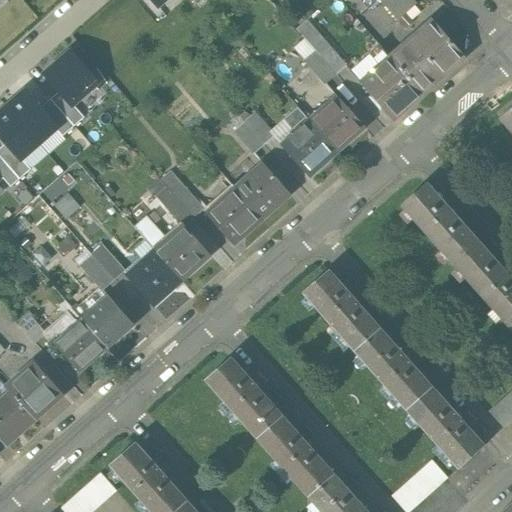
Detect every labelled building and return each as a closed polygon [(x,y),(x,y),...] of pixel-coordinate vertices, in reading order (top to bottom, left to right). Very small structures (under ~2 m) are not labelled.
[(360,0),(369,10),(379,1),(380,0),(360,0)] [(411,0),(380,0),(379,1),(398,22),(416,6),(411,0)] [(431,22),(390,58),(422,95),(464,58),(431,22)] [(345,67),(314,30),(304,39),(314,51),(336,76),(345,67)] [(390,58),(379,46),(368,56),(379,68),(360,85),(392,121),(422,95),(390,58)] [(336,76),(314,51),(303,60),(325,85),(336,76)] [(97,84),(70,53),(44,75),(59,92),(72,106),(97,84)] [(6,107),(38,144),(56,129),(39,109),(24,91),(6,107)] [(59,92),(50,100),(74,127),(84,118),(72,106),(59,92)] [(335,96),(308,120),(336,153),(364,129),(335,96)] [(62,137),(74,127),(50,100),(39,109),(56,129),(62,137)] [(511,104),(497,118),(511,134),(511,104)] [(20,160),(21,160),(38,144),(6,107),(0,112),(0,136),(6,143),(20,160)] [(308,120),(296,107),(284,118),(297,132),(281,146),(308,177),(336,153),(308,120)] [(273,137),(253,114),(243,123),(263,146),(273,137)] [(0,148),(0,157),(19,180),(31,170),(21,160),(20,160),(6,143),(0,148)] [(0,181),(3,180),(10,188),(19,180),(0,157),(0,181)] [(263,167),(236,191),(260,219),(288,195),(263,167)] [(203,210),(170,172),(160,181),(193,219),(203,210)] [(477,242),(424,184),(400,206),(453,264),(477,242)] [(234,189),(206,214),(233,245),(261,220),(260,219),(236,191),(234,189)] [(183,227),(155,252),(179,280),(208,255),(183,227)] [(511,318),(511,281),(477,242),(453,264),(507,324),(511,318)] [(155,252),(126,277),(151,305),(179,280),(155,252)] [(326,271),(301,294),(355,352),(380,330),(326,271)] [(109,299),(82,322),(104,348),(131,324),(109,299)] [(82,322),(55,346),(77,371),(104,348),(82,322)] [(433,389),(380,330),(355,352),(408,411),(433,389)] [(282,417),(229,359),(204,381),(257,439),(282,417)] [(34,363),(5,388),(10,393),(35,421),(63,396),(34,363)] [(485,447),(433,389),(408,411),(461,469),(485,447)] [(10,393),(0,401),(0,436),(3,440),(17,428),(20,432),(34,420),(10,393)] [(511,393),(490,413),(505,429),(511,422),(511,393)] [(334,476),(282,417),(257,439),(310,498),(334,476)] [(174,511),(186,502),(134,444),(108,467),(148,511),(174,511)] [(433,461),(392,497),(405,511),(410,511),(448,478),(433,461)] [(99,475),(60,509),(63,511),(92,511),(115,493),(99,475)] [(367,511),(334,476),(310,498),(322,511),(367,511)] [(195,511),(186,502),(174,511),(195,511)]
